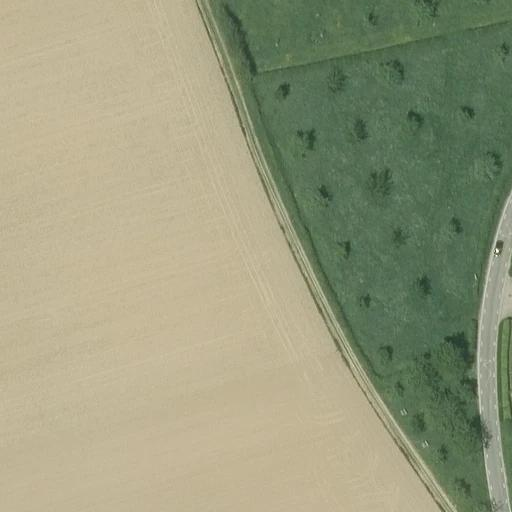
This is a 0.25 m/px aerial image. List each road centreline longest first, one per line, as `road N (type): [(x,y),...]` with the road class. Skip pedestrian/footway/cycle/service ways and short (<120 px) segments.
road 1 (track): [(449,511),(371,396),(318,296),(201,0)]
road 2 (unclassified): [(501,511),(486,350),(511,215)]
